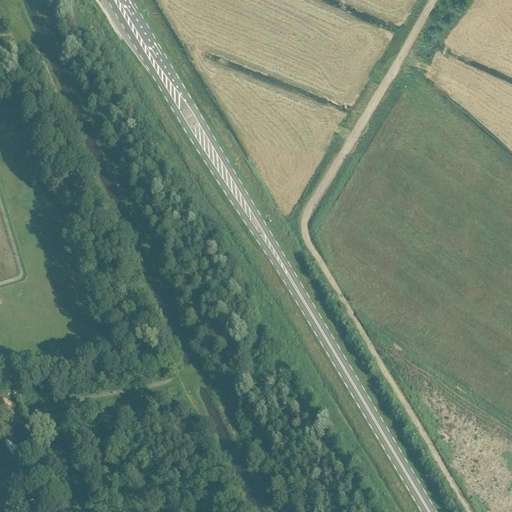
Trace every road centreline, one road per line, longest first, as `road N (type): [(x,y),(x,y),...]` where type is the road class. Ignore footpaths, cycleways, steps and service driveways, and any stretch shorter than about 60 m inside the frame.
road 1 (track): [(464,511),(307,245),(301,219),(433,0)]
road 2 (primary): [(107,0),(302,299)]
road 3 (primary): [(302,299),(126,0)]
road 4 (primary): [(428,511),(302,299)]
